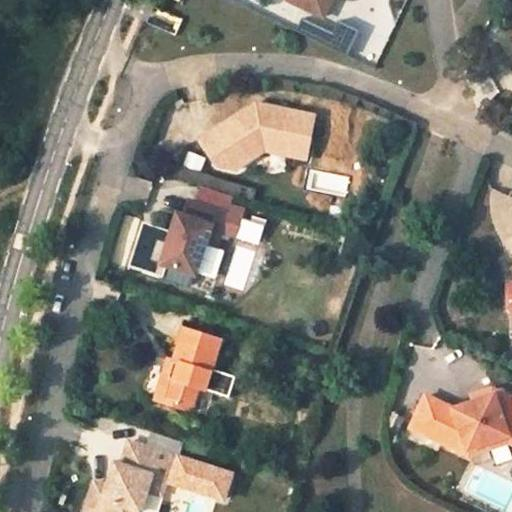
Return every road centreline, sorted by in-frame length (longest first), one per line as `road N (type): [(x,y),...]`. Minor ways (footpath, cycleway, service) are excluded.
road 1 (residential): [(22,511),(80,251),(119,147)]
road 2 (residential): [(152,81),(212,64),(321,72),(456,121)]
road 3 (residential): [(0,351),(63,129)]
road 4 (residential): [(441,0),(456,121)]
